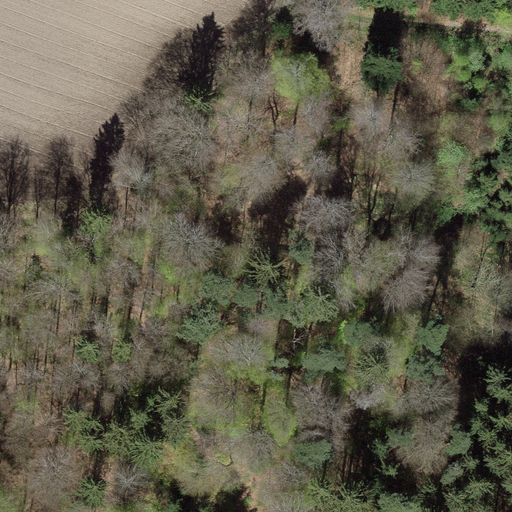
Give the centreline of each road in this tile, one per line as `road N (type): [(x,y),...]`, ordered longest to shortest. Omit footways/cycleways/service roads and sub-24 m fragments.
road 1 (track): [(511,312),(359,256),(76,201),(0,237)]
road 2 (track): [(511,41),(311,9)]
